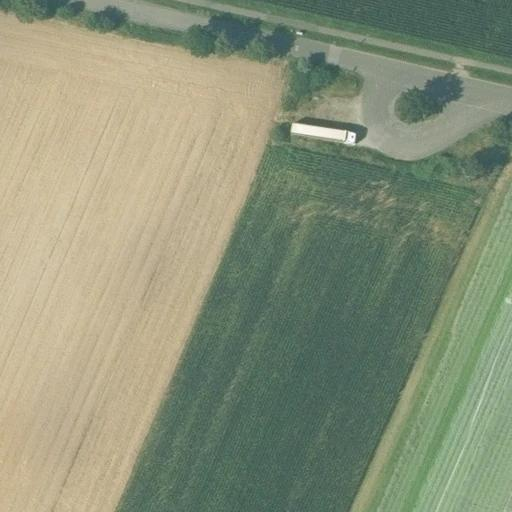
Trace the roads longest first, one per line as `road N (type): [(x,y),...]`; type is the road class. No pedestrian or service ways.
road 1 (unclassified): [(404,74),(69,0)]
road 2 (unclassified): [(404,74),(370,101),(370,119),(386,141),(429,142),(465,117),(511,107)]
